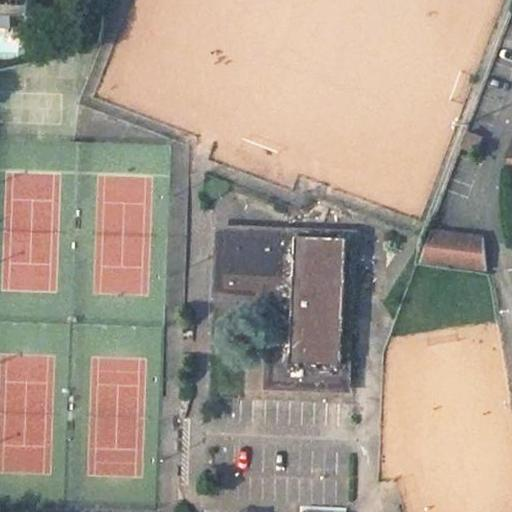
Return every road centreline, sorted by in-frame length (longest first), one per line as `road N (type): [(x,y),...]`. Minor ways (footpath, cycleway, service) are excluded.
road 1 (residential): [(511,102),(490,174),(502,279),(511,297)]
road 2 (unknown): [(367,439),(394,303)]
